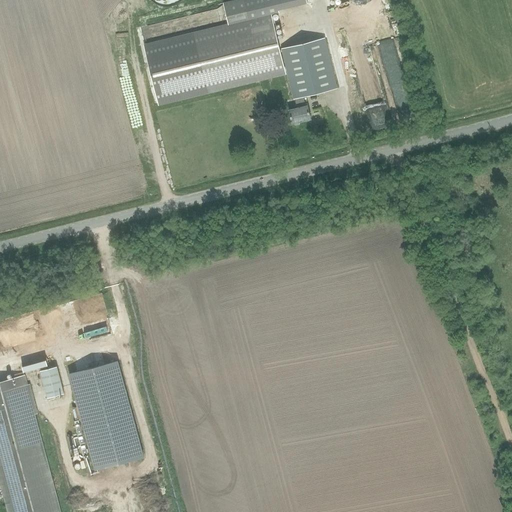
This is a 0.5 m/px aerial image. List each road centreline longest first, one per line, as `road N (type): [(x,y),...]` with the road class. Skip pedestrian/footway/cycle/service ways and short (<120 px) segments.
road 1 (tertiary): [(0,247),(511,119)]
road 2 (track): [(511,440),(392,149)]
